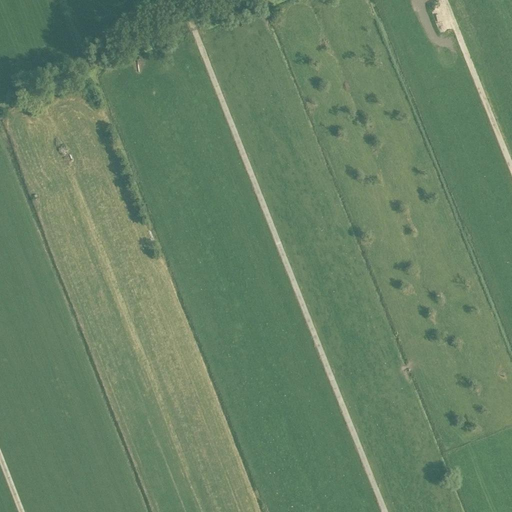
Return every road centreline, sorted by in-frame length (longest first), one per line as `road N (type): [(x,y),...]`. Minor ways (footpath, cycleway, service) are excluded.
road 1 (track): [(385,511),(184,0)]
road 2 (track): [(248,0),(0,95)]
road 3 (track): [(511,169),(443,0)]
